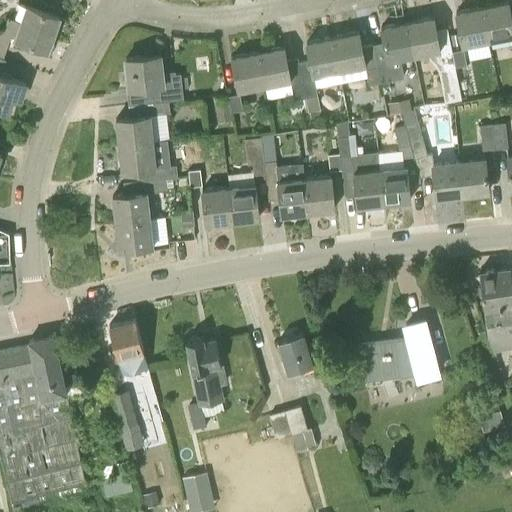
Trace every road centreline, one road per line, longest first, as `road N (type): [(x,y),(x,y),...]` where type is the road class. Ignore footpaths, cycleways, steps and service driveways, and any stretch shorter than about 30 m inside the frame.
road 1 (tertiary): [(40,315),(229,272),(511,236)]
road 2 (residential): [(40,315),(27,221),(37,154),(112,0)]
road 3 (residential): [(136,0),(191,17),(310,0)]
